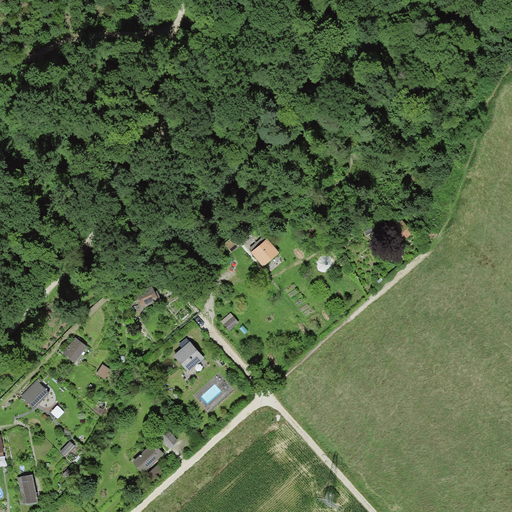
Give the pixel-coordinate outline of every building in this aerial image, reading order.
[(264,232),(246,246),(264,267),(281,253),(264,232)] [(153,286),(136,293),(142,307),(159,300),(153,286)] [(76,361),(88,345),(75,336),(63,352),(76,361)] [(191,341),(174,353),(187,370),(203,357),(191,341)] [(38,380),(21,396),(34,408),(50,392),(38,380)] [(168,426),(158,436),(170,448),(180,439),(168,426)] [(155,441),(133,460),(143,472),(165,453),(155,441)] [(33,474),(18,476),(23,504),(38,502),(33,474)]
